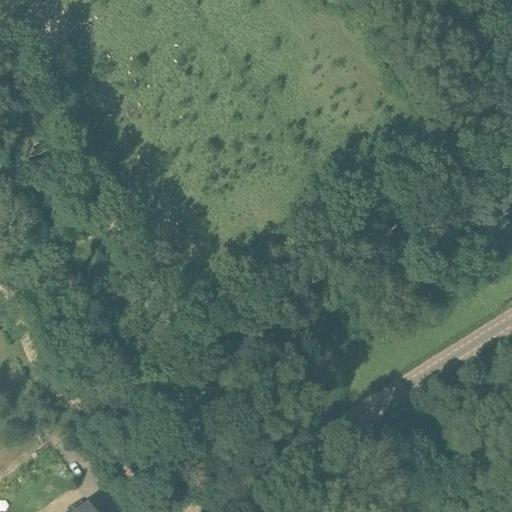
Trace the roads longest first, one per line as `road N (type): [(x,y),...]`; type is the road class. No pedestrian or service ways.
road 1 (tertiary): [(202,511),(511,319)]
road 2 (track): [(85,408),(48,376),(0,283)]
road 3 (track): [(151,511),(85,408)]
